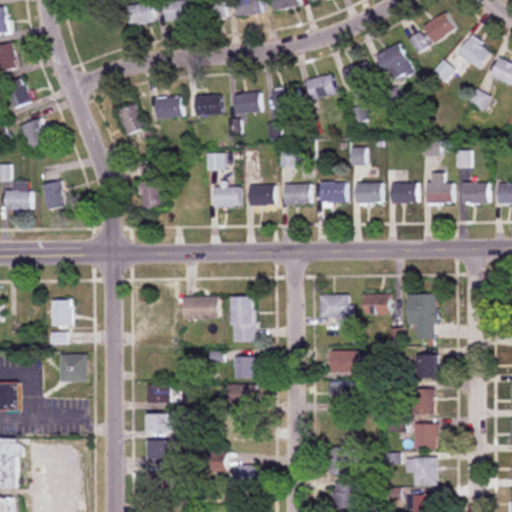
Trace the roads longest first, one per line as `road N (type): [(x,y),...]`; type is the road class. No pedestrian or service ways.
road 1 (residential): [(114,511),(112,191),(52,0)]
road 2 (tertiary): [(511,248),(0,254)]
road 3 (residential): [(416,0),(320,45),(77,87)]
road 4 (residential): [(476,511),(473,250)]
road 5 (residential): [(294,511),(294,252)]
